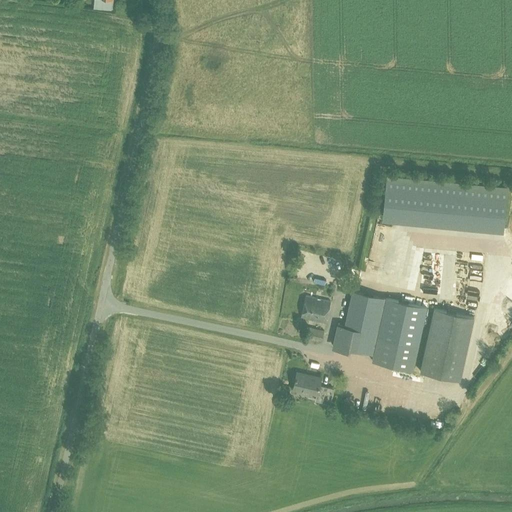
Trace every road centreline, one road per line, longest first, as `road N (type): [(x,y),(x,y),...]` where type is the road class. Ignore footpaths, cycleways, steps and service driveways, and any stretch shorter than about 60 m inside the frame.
road 1 (unclassified): [(56,511),(152,63),(153,0)]
road 2 (unknown): [(103,293),(286,332)]
